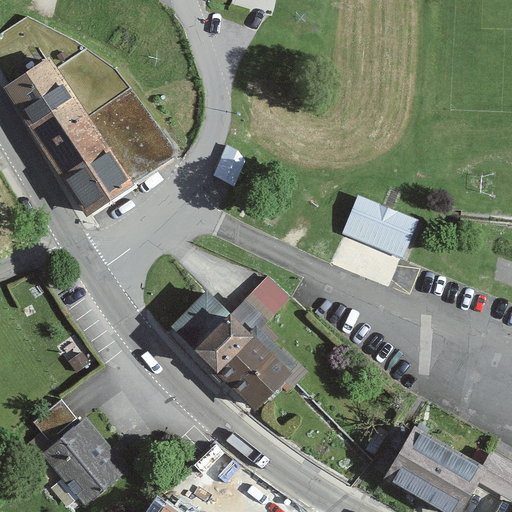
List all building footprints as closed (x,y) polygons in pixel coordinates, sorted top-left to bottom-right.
[(84,215),(133,184),(51,54),(2,85),(84,215)] [(253,155),(227,144),(213,176),(239,187),(253,155)] [(404,257),(420,220),(359,194),(343,231),(404,257)] [(291,297),(267,273),(245,296),(269,319),(291,297)] [(171,326),(195,350),(234,310),(210,286),(171,326)] [(218,372),(257,333),(234,310),(195,350),(218,372)] [(218,372),(257,409),(296,368),(257,333),(218,372)] [(43,454),(83,503),(127,467),(87,418),(43,454)] [(511,461),(492,450),(482,465),(416,427),(386,478),(446,511),(461,511),(479,481),(511,500),(511,461)] [(180,511),(164,501),(156,511),(180,511)]
